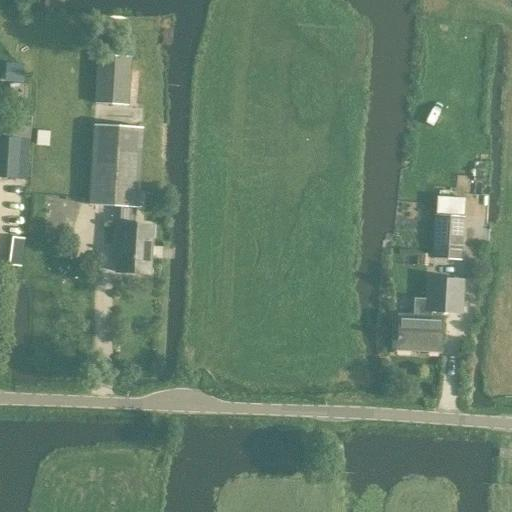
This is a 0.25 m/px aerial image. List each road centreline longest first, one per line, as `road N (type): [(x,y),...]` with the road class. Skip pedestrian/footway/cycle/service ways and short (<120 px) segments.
road 1 (unclassified): [(511,423),(0,397)]
road 2 (track): [(245,0),(231,201),(195,404)]
